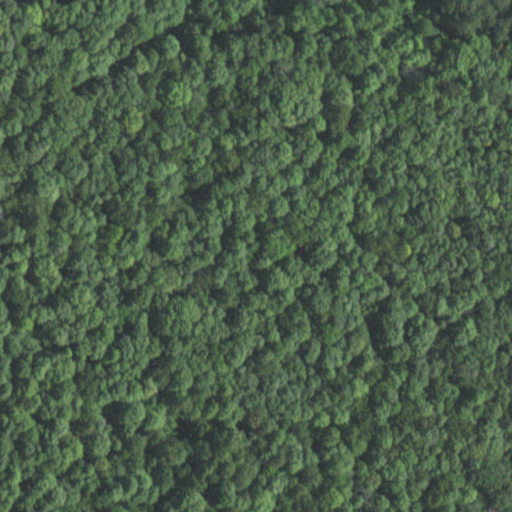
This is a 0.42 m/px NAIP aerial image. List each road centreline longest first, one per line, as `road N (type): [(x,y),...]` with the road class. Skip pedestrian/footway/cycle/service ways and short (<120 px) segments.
road 1 (track): [(10,511),(320,196)]
road 2 (residential): [(0,268),(38,291),(88,279),(181,179),(320,196)]
road 3 (residential): [(511,30),(460,47),(354,144),(320,196)]
